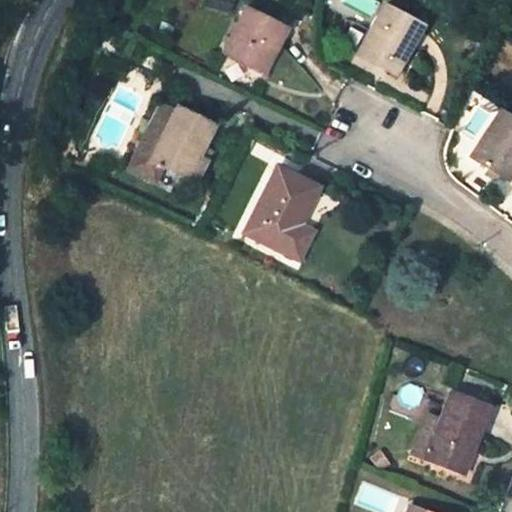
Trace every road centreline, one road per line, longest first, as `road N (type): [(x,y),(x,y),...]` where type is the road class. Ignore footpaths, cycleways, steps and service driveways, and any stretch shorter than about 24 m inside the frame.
road 1 (tertiary): [(53,0),(8,131),(18,445),(10,511)]
road 2 (residential): [(382,138),(455,205),(511,241)]
